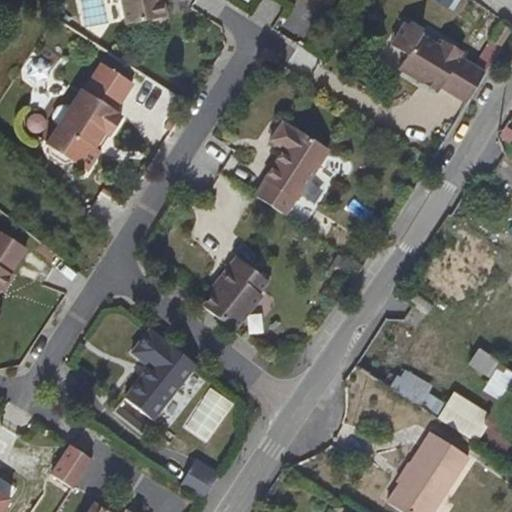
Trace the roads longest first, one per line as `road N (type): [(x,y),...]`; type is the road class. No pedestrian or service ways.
road 1 (tertiary): [(294,415),(511,82)]
road 2 (residential): [(255,45),(109,269)]
road 3 (residential): [(294,415),(109,269)]
road 4 (unknown): [(255,45),(366,103),(391,104),(424,86)]
road 5 (residential): [(109,269),(24,399)]
